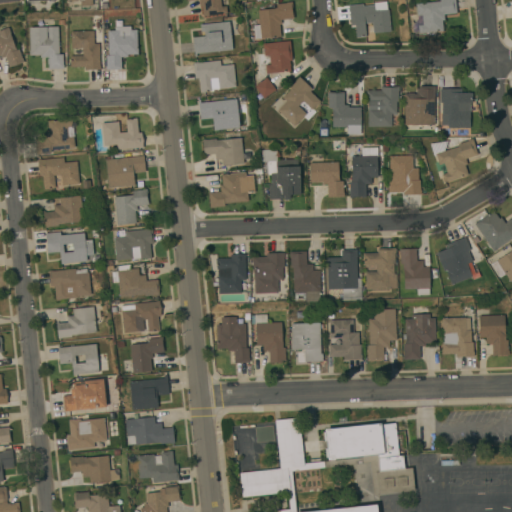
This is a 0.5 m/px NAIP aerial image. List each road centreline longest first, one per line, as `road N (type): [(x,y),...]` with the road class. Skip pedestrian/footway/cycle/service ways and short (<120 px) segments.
road 1 (residential): [(165,97),(8,106),(50,511)]
road 2 (residential): [(158,0),(214,511)]
road 3 (residential): [(177,225),(434,222),(511,175)]
road 4 (residential): [(203,397),(511,388)]
road 5 (residential): [(345,60),(511,60)]
road 6 (residential): [(484,0),(511,151)]
